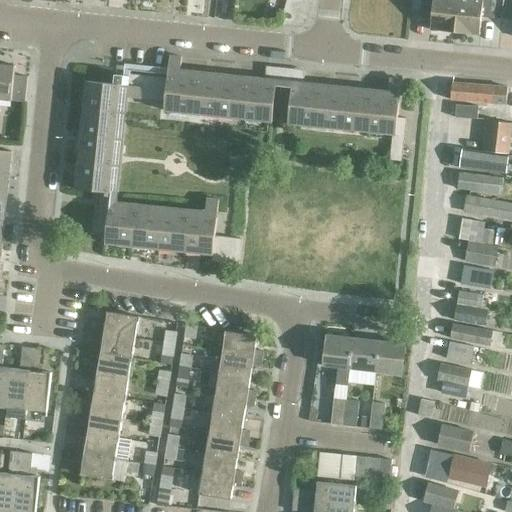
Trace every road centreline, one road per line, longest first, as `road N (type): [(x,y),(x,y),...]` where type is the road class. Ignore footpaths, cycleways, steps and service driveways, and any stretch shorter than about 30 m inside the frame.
road 1 (residential): [(300,308),(51,270),(52,232),(36,198),(55,22)]
road 2 (residential): [(322,47),(55,22)]
road 3 (residential): [(272,511),(300,308)]
road 4 (residential): [(511,67),(322,47)]
